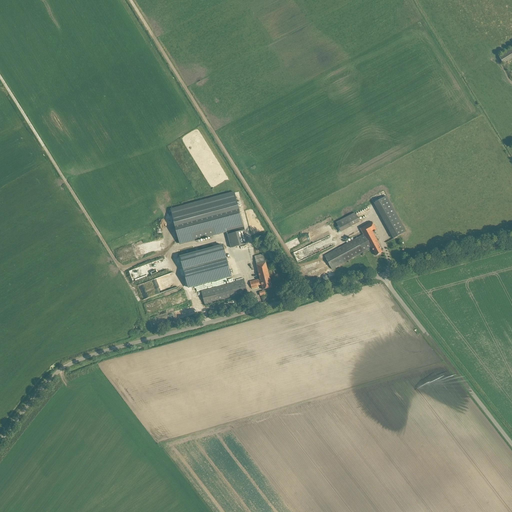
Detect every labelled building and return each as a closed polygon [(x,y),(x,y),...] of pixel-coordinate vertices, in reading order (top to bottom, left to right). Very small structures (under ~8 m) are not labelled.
[(501,61),(511,55),(511,47),(498,54),(501,61)] [(170,209),(174,223),(180,245),(227,232),(231,248),(249,243),(235,191),(170,209)] [(374,203),(394,238),(406,232),(386,196),(374,203)] [(334,220),(341,233),(360,223),(355,213),(347,217),(346,214),(334,220)] [(372,232),(376,230),(372,222),(360,228),(364,234),(325,256),(332,269),(372,248),(376,256),(383,252),(379,245),(380,245),(372,232)] [(223,245),(180,257),(188,287),(232,276),(223,245)] [(273,246),(266,249),(272,261),(279,258),(273,246)] [(293,252),(296,262),(306,259),(303,249),(293,252)] [(258,287),(258,285),(262,284),(263,290),(272,287),(263,254),(255,256),(260,279),(250,282),(252,288),(258,287)] [(201,291),(205,305),(248,294),(244,280),(201,291)]
